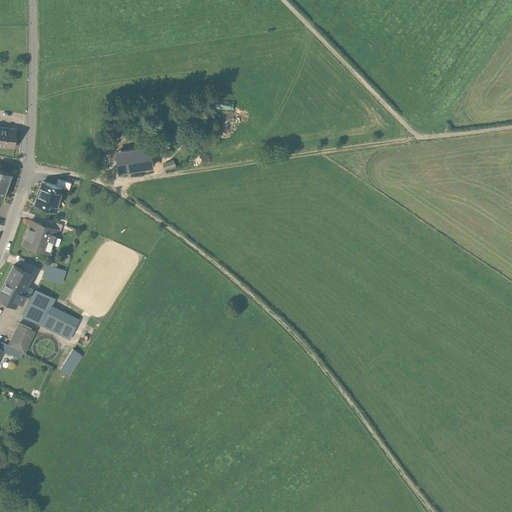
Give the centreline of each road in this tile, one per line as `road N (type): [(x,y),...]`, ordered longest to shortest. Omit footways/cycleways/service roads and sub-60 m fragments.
road 1 (track): [(113,183),(296,340),(430,511)]
road 2 (track): [(113,183),(417,134)]
road 3 (track): [(287,0),(417,134)]
road 4 (unclassified): [(28,167),(33,0)]
